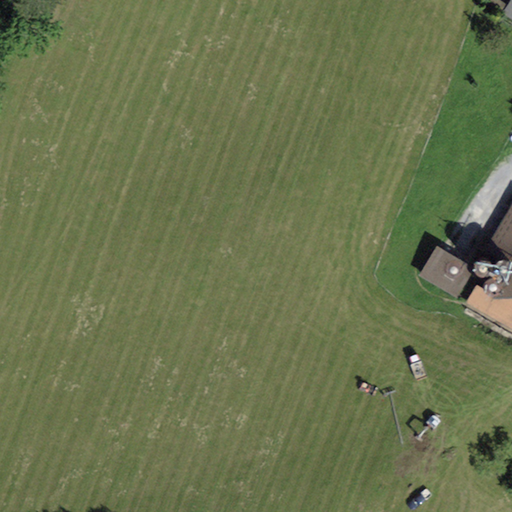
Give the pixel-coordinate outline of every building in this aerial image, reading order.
[(511,0),(503,15),(511,20),(511,0)] [(511,210),(488,251),(511,264),(511,290),(504,303),(477,288),(468,304),(511,329),(511,210)] [(459,299),(478,270),(440,246),(421,275),(459,299)] [(495,278),(498,271),(495,265),(489,262),(482,265),(480,271),(482,278),(489,280),(495,278)] [(511,281),(511,266),(508,265),(501,267),(499,274),(501,281),(508,283),(511,281)] [(504,296),(507,290),(504,283),(498,281),(492,283),(489,290),(492,296),(498,298),(504,296)]
